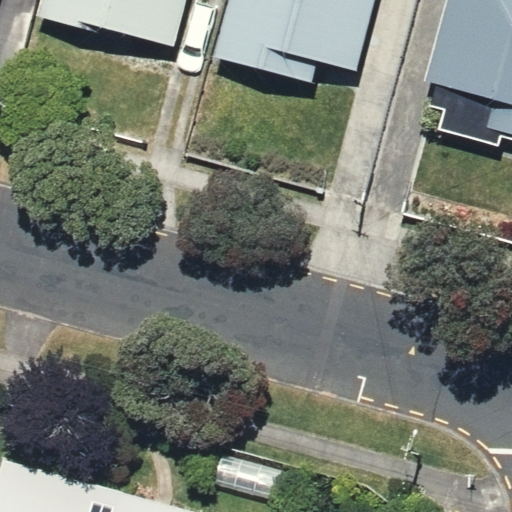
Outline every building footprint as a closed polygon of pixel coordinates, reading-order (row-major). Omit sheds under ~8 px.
[(19,0),(0,0),(0,13),(15,17),(19,0)] [(51,0),(43,31),(196,74),(216,0),(51,0)] [(248,0),(228,74),(315,98),(322,74),(386,92),(411,0),(248,0)] [(511,0),(462,0),(426,138),(511,161),(511,0)] [(155,511),(25,478),(16,511),(155,511)]
